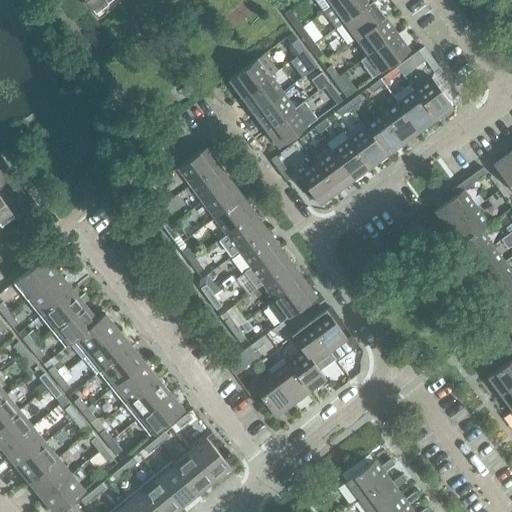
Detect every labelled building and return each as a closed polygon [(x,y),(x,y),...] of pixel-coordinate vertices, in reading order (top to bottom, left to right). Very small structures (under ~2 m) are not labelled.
[(84,0),(91,9),(102,0),(84,0)] [(316,0),(325,11),(332,5),(338,0),(316,0)] [(338,0),(332,5),(325,11),(337,27),(373,1),(372,0),(338,0)] [(373,1),(337,27),(349,44),(356,38),(385,17),(373,1)] [(290,9),(284,14),(292,25),(298,21),(290,9)] [(385,17),(356,38),(368,54),(397,33),(385,17)] [(300,21),(295,25),(310,46),(316,42),(300,21)] [(369,55),(361,60),(374,77),(381,72),(409,50),(397,33),(368,54),(369,55)] [(292,44),(289,46),(290,50),(295,57),(300,54),(305,50),(298,40),(292,44)] [(316,42),(310,46),(320,59),(325,55),(316,42)] [(424,47),(418,51),(426,61),(434,72),(440,68),(432,57),(424,47)] [(305,50),(300,54),(307,65),(313,61),(305,50)] [(267,52),(229,80),(242,97),(270,77),(279,69),(267,52)] [(333,65),(327,70),(334,80),(340,75),(333,65)] [(397,67),(381,78),(385,84),(401,72),(397,67)] [(322,73),(314,79),(322,89),(325,86),(331,82),(323,72),(322,73)] [(340,75),(334,80),(342,91),(348,87),(340,75)] [(270,77),(242,97),(254,113),(282,93),(270,77)] [(381,78),(371,86),(375,91),(385,84),(381,78)] [(431,78),(414,90),(435,119),(452,106),(451,105),(431,78)] [(331,82),(325,86),(337,103),(342,100),(343,99),(331,82)] [(409,84),(393,96),(398,102),(419,131),(435,119),(414,90),(409,84)] [(282,93),(254,113),(266,130),(294,109),(282,93)] [(359,94),(348,103),(352,109),(363,100),(359,94)] [(294,109),(266,130),(279,147),(307,126),(318,118),(305,101),(294,109)] [(398,102),(381,114),(402,143),(419,131),(398,102)] [(348,103),(337,110),(342,116),(352,109),(348,103)] [(381,114),(365,126),(386,155),(402,143),(381,114)] [(326,119),(315,126),(319,132),(330,124),(326,119)] [(362,122),(345,134),(348,138),(369,167),(386,155),(365,126),(362,122)] [(348,138),(332,150),(353,179),(369,167),(348,138)] [(328,145),(311,157),(316,162),(336,191),(353,179),(332,150),(328,145)] [(206,147),(178,167),(191,185),(219,164),(206,147)] [(511,190),(511,153),(510,151),(493,164),(511,190)] [(276,155),(271,159),(275,165),(279,170),(286,181),(292,176),(284,166),(276,155)] [(44,214),(4,160),(0,162),(0,218),(11,211),(19,222),(24,229),(44,214)] [(316,162),(298,175),(319,204),(336,191),(316,162)] [(219,164),(191,185),(203,201),(231,181),(219,164)] [(447,228),(476,207),(464,190),(487,173),(482,167),(451,190),(455,195),(434,211),(447,228)] [(231,181),(203,201),(215,218),(243,197),(231,181)] [(152,212),(162,205),(150,188),(140,195),(152,212)] [(243,197),(215,218),(227,235),(255,213),(243,197)] [(479,229),(480,230),(489,223),(476,207),(447,228),(458,243),(459,244),(479,229)] [(255,213),(227,235),(239,251),(268,230),(255,213)] [(163,214),(157,218),(165,229),(170,224),(163,214)] [(170,224),(165,229),(173,239),(178,235),(170,224)] [(492,246),(480,230),(479,229),(459,244),(458,243),(450,249),(464,267),(492,246)] [(268,230),(239,251),(251,267),(280,246),(268,230)] [(511,231),(510,232),(502,238),(509,247),(511,244),(511,231)] [(195,258),(195,257),(187,246),(181,251),(189,262),(195,258)] [(251,267),(246,271),(258,287),(263,284),(292,263),(280,246),(251,267)] [(476,283),(504,262),(492,246),(464,267),(476,283)] [(46,255),(16,279),(30,296),(60,272),(46,255)] [(195,258),(189,262),(197,273),(203,268),(195,257),(195,258)] [(488,299),(511,281),(511,272),(504,262),(476,283),(488,299)] [(292,263),(263,284),(275,300),(304,279),(292,263)] [(60,272),(30,296),(43,312),(73,288),(60,272)] [(275,300),(268,306),(281,323),(283,321),(288,318),(299,310),(309,302),(317,296),(316,296),(304,279),(275,300)] [(500,316),(511,306),(511,281),(488,299),(500,316)] [(206,283),(201,287),(209,298),(214,294),(206,283)] [(73,288),(43,312),(56,328),(85,304),(73,288)] [(317,296),(309,302),(313,307),(325,298),(321,293),(316,296),(317,296)] [(214,294),(209,298),(216,309),(221,305),(214,294)] [(2,301),(0,302),(0,310),(5,317),(11,312),(2,301)] [(309,302),(299,310),(302,315),(313,307),(309,302)] [(85,304),(56,328),(69,344),(106,314),(105,313),(97,319),(85,304)] [(234,305),(221,315),(224,320),(229,317),(238,328),(242,324),(246,321),(238,310),(234,305)] [(330,305),(326,309),(341,329),(345,326),(330,305)] [(511,332),(511,306),(500,316),(511,332)] [(326,309),(308,322),(330,351),(347,338),(341,329),(326,309)] [(11,312),(5,317),(13,326),(19,322),(11,312)] [(106,314),(69,344),(70,344),(71,343),(83,358),(118,330),(106,314)] [(232,331),(238,328),(229,317),(224,320),(232,331)] [(246,321),(242,324),(247,331),(253,327),(247,320),(246,321)] [(281,323),(273,330),(277,335),(287,326),(283,321),(281,323)] [(308,322),(290,335),(302,351),(303,350),(313,363),(314,362),(320,370),(335,358),(330,351),(308,322)] [(238,328),(232,331),(240,342),(245,338),(238,328)] [(118,330),(83,358),(96,374),(102,369),(131,345),(118,330)] [(29,334),(23,339),(31,349),(37,344),(29,334)] [(347,338),(330,351),(335,358),(336,359),(358,343),(351,335),(347,338)] [(260,337),(250,345),(254,350),(264,343),(260,337)] [(18,342),(14,345),(22,356),(28,351),(20,341),(18,342)] [(37,344),(31,349),(39,359),(45,354),(37,344)] [(131,345),(102,369),(115,385),(144,361),(131,345)] [(250,345),(226,363),(235,374),(259,357),(254,350),(250,345)] [(302,351),(287,362),(288,362),(308,391),(326,378),(320,370),(314,362),(313,363),(303,350),(302,351)] [(28,351),(22,356),(30,366),(35,362),(36,361),(28,351)] [(511,358),(487,377),(500,395),(511,385),(511,358)] [(144,361),(115,385),(128,401),(157,377),(144,361)] [(287,362),(271,374),(292,403),(308,391),(288,362),(287,362)] [(54,366),(48,371),(56,380),(62,376),(54,366)] [(69,370),(62,376),(67,381),(73,376),(69,370)] [(44,374),(40,378),(48,387),(53,383),(45,373),(44,374)] [(271,374),(254,387),(275,415),(292,403),(271,374)] [(62,376),(56,380),(65,391),(71,387),(67,381),(62,376)] [(157,377),(128,401),(140,417),(141,417),(170,393),(157,377)] [(53,383),(48,387),(56,398),(61,394),(62,393),(53,383)] [(511,385),(500,395),(511,410),(511,385)] [(141,417),(140,417),(154,433),(183,409),(170,393),(141,417)] [(7,394),(0,400),(0,425),(20,410),(7,394)] [(80,398),(74,403),(82,412),(88,407),(80,398)] [(70,406),(65,410),(73,419),(79,415),(71,405),(70,406)] [(88,407),(82,412),(91,423),(97,419),(88,407)] [(20,410),(0,425),(0,445),(3,450),(33,426),(20,410)] [(180,427),(191,418),(186,413),(184,415),(176,422),(180,427)] [(79,415),(73,419),(82,430),(87,426),(88,425),(79,415)] [(33,426),(3,450),(16,466),(46,441),(33,426)] [(106,429),(100,434),(108,444),(113,439),(106,429)] [(166,430),(154,439),(159,445),(170,435),(166,430)] [(96,437),(91,442),(99,451),(105,446),(97,437),(96,437)] [(206,437),(190,450),(213,480),(230,466),(206,437)] [(113,439),(108,444),(117,455),(123,450),(113,439)] [(154,439),(146,447),(150,452),(159,445),(154,439)] [(46,441),(16,466),(29,481),(58,457),(46,441)] [(105,446),(99,451),(108,462),(113,458),(114,457),(105,446)] [(190,450),(174,463),(198,493),(213,480),(190,450)] [(369,454),(342,474),(347,480),(374,460),(369,454)] [(134,456),(123,465),(127,471),(139,461),(134,456)] [(58,457),(29,481),(42,497),(72,473),(58,457)] [(374,460),(347,480),(359,498),(388,477),(384,472),(395,464),(391,458),(380,466),(375,459),(374,460)] [(172,461),(156,474),(182,506),(198,493),(174,463),(172,461)] [(123,465),(114,472),(118,478),(127,471),(123,465)] [(72,473),(42,497),(54,511),(57,511),(85,490),(72,473)] [(156,474),(140,487),(160,511),(173,511),(182,506),(156,474)] [(388,477),(359,498),(369,511),(374,511),(400,493),(396,488),(406,480),(402,474),(392,482),(388,477)] [(102,482),(91,491),(96,496),(107,487),(102,482)] [(160,511),(140,487),(124,499),(134,511),(160,511)] [(91,491),(82,498),(86,504),(96,496),(91,491)] [(400,493),(374,511),(408,511),(412,510),(408,505),(419,496),(415,491),(404,499),(400,493)] [(134,511),(124,499),(108,511),(134,511)]
